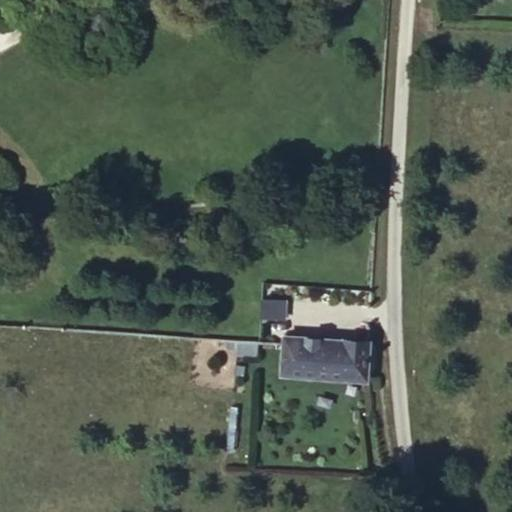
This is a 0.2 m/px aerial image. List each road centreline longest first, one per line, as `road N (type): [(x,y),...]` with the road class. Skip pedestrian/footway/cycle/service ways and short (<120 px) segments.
road 1 (unknown): [(0,27),(48,281),(61,311),(393,342)]
road 2 (unclassified): [(418,511),(393,342),(390,217),(404,0)]
